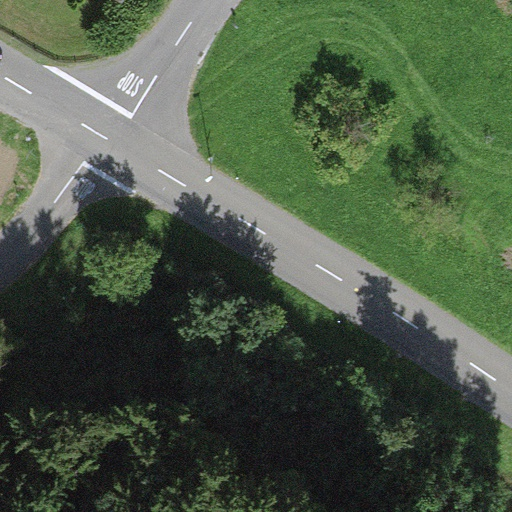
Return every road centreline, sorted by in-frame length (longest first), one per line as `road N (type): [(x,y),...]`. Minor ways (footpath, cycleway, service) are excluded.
road 1 (tertiary): [(511,390),(103,136)]
road 2 (unclassified): [(103,136),(211,0)]
road 3 (unclassified): [(0,263),(34,236),(103,136)]
road 4 (tertiary): [(103,136),(0,74)]
